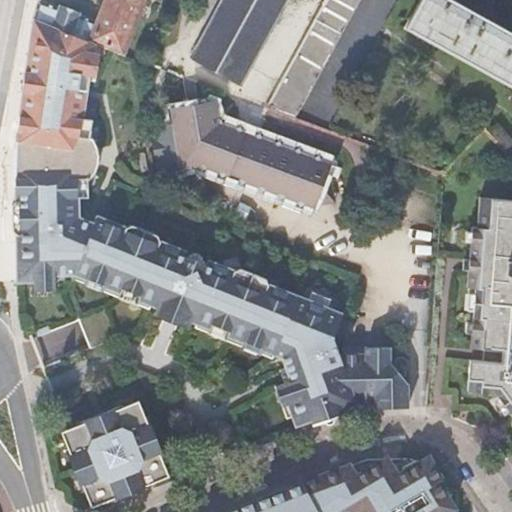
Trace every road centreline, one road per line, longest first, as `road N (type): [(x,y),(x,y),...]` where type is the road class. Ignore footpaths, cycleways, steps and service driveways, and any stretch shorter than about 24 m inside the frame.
road 1 (residential): [(190,511),(386,435),(424,429),(448,436),(471,458),(507,511)]
road 2 (residential): [(35,511),(5,362)]
